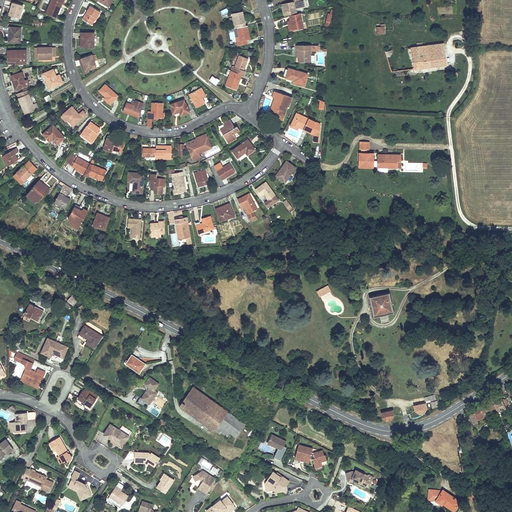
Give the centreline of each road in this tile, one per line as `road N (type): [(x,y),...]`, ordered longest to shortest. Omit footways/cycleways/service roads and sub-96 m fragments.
road 1 (primary): [(511,373),(422,426),(370,427),(0,240)]
road 2 (residential): [(282,142),(231,188),(187,203),(137,206),(53,169),(9,117),(0,91)]
road 3 (residential): [(246,110),(224,108),(170,132),(110,120),(70,67),(66,37),(77,0)]
